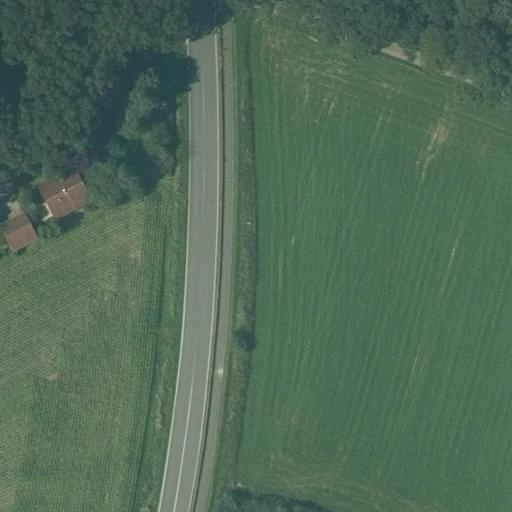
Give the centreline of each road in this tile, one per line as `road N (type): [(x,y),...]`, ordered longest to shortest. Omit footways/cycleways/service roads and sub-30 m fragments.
road 1 (primary): [(197,0),(197,318),(174,511)]
road 2 (unclassified): [(511,95),(262,0)]
